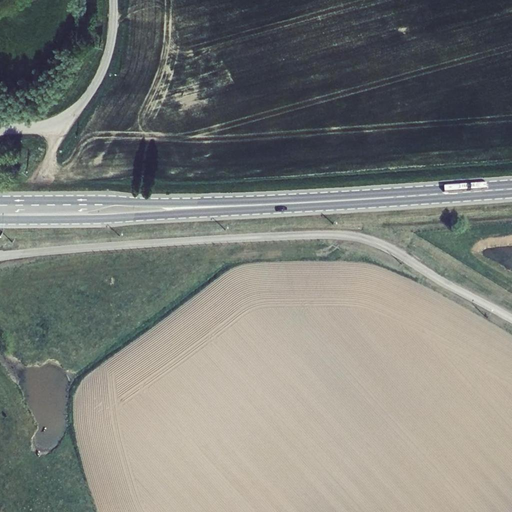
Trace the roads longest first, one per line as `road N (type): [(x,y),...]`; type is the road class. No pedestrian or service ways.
road 1 (unclassified): [(0,254),(348,235),(386,246),(511,318)]
road 2 (secondary): [(0,219),(295,203)]
road 3 (secondary): [(295,203),(0,200)]
road 4 (secondary): [(511,189),(295,203)]
road 5 (unclassified): [(113,0),(108,54),(84,100),(43,127),(0,128)]
